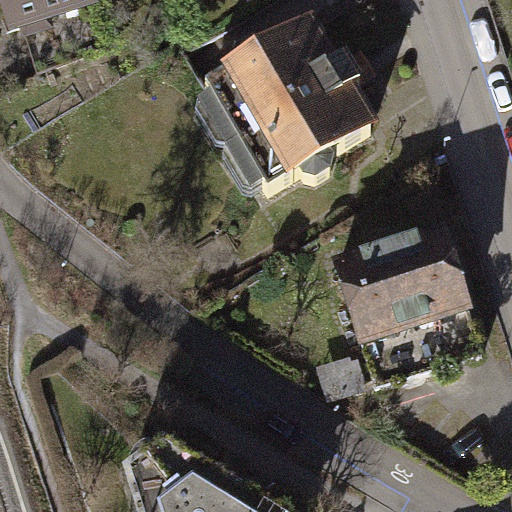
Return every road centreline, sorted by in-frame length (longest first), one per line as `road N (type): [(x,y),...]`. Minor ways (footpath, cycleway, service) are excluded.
road 1 (residential): [(0,182),(196,352),(457,511)]
road 2 (residential): [(448,0),(511,193)]
